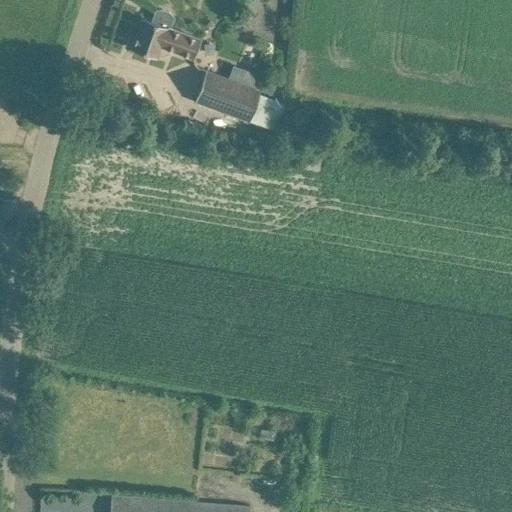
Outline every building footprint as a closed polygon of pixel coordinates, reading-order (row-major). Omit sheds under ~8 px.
[(155,10),(150,20),(142,17),(141,20),(137,21),(134,28),(137,31),(131,48),(155,56),(158,47),(193,58),(200,37),(170,28),(173,18),(171,14),(163,10),(155,10)] [(258,94),(259,91),(206,72),(195,102),(248,121),(248,120),(275,130),(285,103),(258,94)] [(265,79),(261,90),(271,93),(275,82),(265,79)] [(259,439),(273,441),(275,432),(260,430),(259,439)] [(248,511),(249,508),(132,497),(112,495),(110,511),(248,511)]
